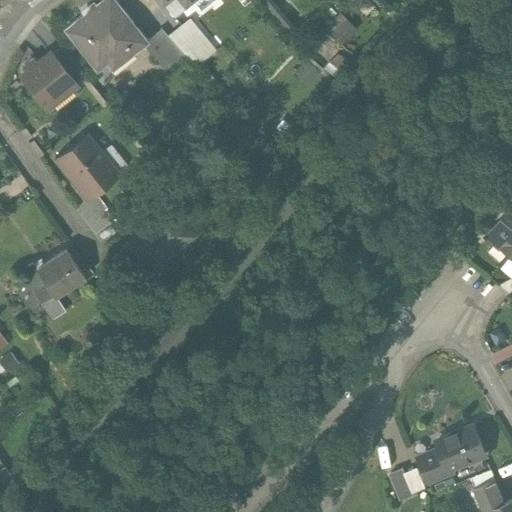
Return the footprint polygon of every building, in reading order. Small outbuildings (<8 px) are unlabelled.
[(112,0),(101,0),(64,30),(101,79),(142,47),(147,43),(112,0)] [(159,0),(171,15),(190,0),(159,0)] [(342,19),(329,29),(343,47),(356,36),(342,19)] [(190,20),(167,37),(187,62),(195,72),(217,54),(190,20)] [(161,31),(147,43),(142,47),(167,78),(187,62),(167,37),(161,31)] [(21,77),(42,104),(71,82),(50,54),(21,77)] [(295,77),(310,93),(327,77),(312,61),(295,77)] [(117,175),(89,139),(74,151),(72,148),(55,161),(66,174),(68,173),(76,183),(74,184),(86,200),(117,175)] [(511,186),(498,203),(507,211),(511,205),(511,186)] [(511,205),(507,211),(488,233),(511,252),(511,251),(511,205)] [(172,211),(121,251),(144,280),(195,241),(172,211)] [(67,252),(25,280),(54,324),(66,316),(54,299),(85,280),(67,252)] [(448,472),(449,472),(449,471),(483,457),(472,428),(435,442),(441,455),(448,472)] [(441,455),(419,464),(428,485),(451,475),(449,471),(449,472),(448,472),(441,455)] [(404,470),(391,476),(401,502),(415,496),(404,470)] [(494,483),(473,492),(481,511),(486,511),(504,505),(494,483)] [(511,511),(511,501),(504,505),(487,511),(511,511)]
